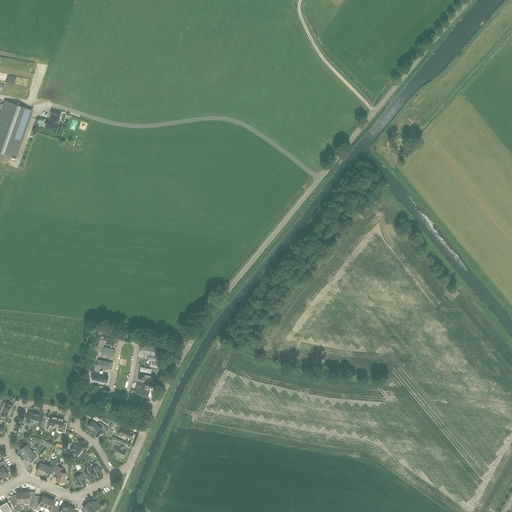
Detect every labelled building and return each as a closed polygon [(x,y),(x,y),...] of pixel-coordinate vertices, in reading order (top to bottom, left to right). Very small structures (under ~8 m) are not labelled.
[(0,108),(3,109),(0,116),(0,151),(16,157),(32,110),(6,100),(4,104),(2,103),(0,102),(0,108)] [(50,121),(48,120),(46,128),(56,132),(59,124),(57,123),(59,117),(52,115),(50,121)] [(102,331),(101,336),(100,340),(105,341),(104,344),(117,347),(119,334),(102,331)] [(105,341),(100,340),(101,336),(95,335),(94,342),(99,343),(104,344),(105,341)] [(97,355),(115,359),(117,347),(104,344),(103,348),(99,347),(97,355)] [(156,357),(157,348),(140,345),(137,357),(150,360),(151,356),(156,357)] [(99,369),(112,371),(115,359),(97,355),(95,364),(100,365),(99,369)] [(135,370),(153,373),(154,364),(150,363),(150,360),(137,357),(135,370)] [(94,371),(98,372),(99,369),(94,368),(90,367),(87,380),(91,381),(93,370),(94,370),(94,371)] [(92,380),(110,383),(112,371),(99,369),(98,372),(94,371),(92,380)] [(133,382),(146,384),(146,381),(151,382),(153,373),(135,370),(133,382)] [(130,394),(148,398),(149,389),(145,388),(146,384),(133,382),(130,394)] [(2,397),(0,401),(0,406),(11,411),(13,405),(7,402),(8,399),(2,397)] [(8,417),(11,411),(0,406),(0,417),(1,418),(2,414),(8,417)] [(30,420),(34,421),(36,413),(28,411),(27,416),(23,415),(22,423),(26,424),(26,422),(30,423),(30,420)] [(43,414),(36,413),(34,421),(38,422),(37,426),(39,427),(39,430),(44,431),(46,422),(42,421),(43,414)] [(56,427),(58,418),(51,416),(50,423),(46,422),(45,429),(48,430),(49,426),(56,427)] [(64,419),(58,418),(56,427),(59,428),(58,431),(65,432),(66,426),(63,425),(64,419)] [(91,432),(97,437),(101,432),(103,433),(108,427),(99,422),(97,424),(92,420),(87,427),(93,431),(91,432)] [(124,427),(125,424),(116,420),(115,424),(119,425),(116,432),(123,435),(123,436),(126,438),(127,437),(131,438),(134,432),(124,427)] [(30,442),(28,439),(22,443),(24,446),(19,449),(22,454),(31,449),(29,447),(30,446),(29,443),(30,442)] [(125,452),(127,448),(123,447),(123,445),(122,445),(123,443),(115,439),(113,443),(117,445),(116,448),(115,449),(115,450),(114,454),(117,455),(118,457),(119,456),(123,458),(124,454),(126,453),(125,452)] [(87,452),(84,450),(85,448),(79,444),(78,446),(74,443),(70,449),(79,456),(77,459),(80,461),(87,452)] [(38,456),(37,453),(35,451),(34,450),(32,452),(31,449),(22,454),(26,460),(31,457),(32,458),(34,460),(38,456)] [(42,474),(46,464),(43,463),(44,460),(38,457),(33,463),(39,465),(36,471),(42,474)] [(4,460),(0,462),(0,465),(0,472),(3,478),(8,474),(4,468),(7,466),(4,460)] [(49,466),(46,464),(42,474),(44,475),(44,476),(48,477),(51,470),(54,471),(58,462),(53,460),(52,463),(51,462),(49,466)] [(95,466),(91,468),(88,470),(91,475),(94,473),(96,476),(101,473),(98,467),(101,464),(98,460),(93,463),(95,466)] [(58,466),(55,472),(55,474),(58,475),(56,479),(56,481),(59,482),(60,481),(62,482),(66,473),(62,471),(63,468),(58,466)] [(87,478),(85,475),(81,468),(74,472),(77,476),(74,477),(76,479),(73,481),(76,487),(81,484),(81,485),(86,482),(84,479),(87,478)] [(35,492),(33,491),(23,492),(24,501),(30,501),(31,502),(29,506),(31,507),(30,508),(32,509),(33,508),(36,500),(32,499),(35,492)] [(24,501),(23,492),(17,492),(17,499),(11,502),(15,510),(19,507),(16,502),(17,502),(24,501)] [(36,499),(36,500),(33,508),(34,509),(35,507),(40,509),(41,506),(42,507),(42,506),(45,507),(49,498),(43,496),(40,501),(36,499)] [(52,506),(55,500),(49,498),(45,507),(51,509),(49,511),(54,511),(57,508),(52,506)] [(101,509),(99,504),(96,500),(94,501),(93,500),(87,504),(88,504),(92,511),(93,511),(98,508),(98,509),(99,510),(101,509)] [(7,501),(1,505),(4,511),(6,510),(6,511),(12,509),(7,501)]
